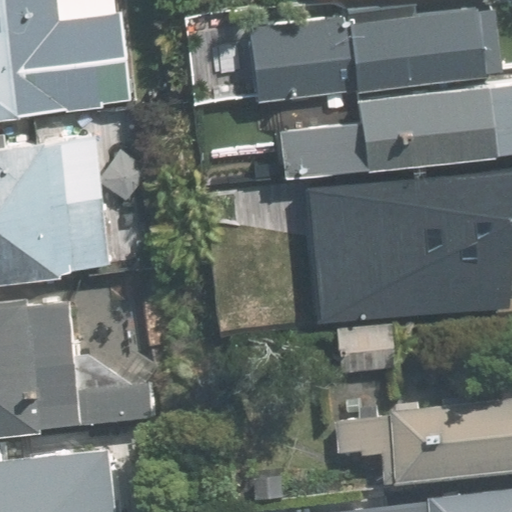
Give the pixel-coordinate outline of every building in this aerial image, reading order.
[(0,0),(0,110),(91,100),(90,91),(117,89),(109,6),(51,11),(49,0),(0,0)] [(252,90),(481,64),(473,1),(343,15),(342,9),(244,19),(252,90)] [(480,144),(511,140),(511,78),(347,95),(349,117),(271,124),(275,169),(480,149),(480,144)] [(0,273),(49,268),(49,261),(100,256),(93,186),(55,134),(0,139),(0,273)] [(338,325),(386,320),(477,312),(475,288),(511,284),(511,163),(454,169),(455,181),(352,189),(359,268),(376,267),(378,282),(334,285),(338,325)] [(0,436),(81,428),(67,298),(0,305),(0,436)] [(338,325),(331,325),(335,367),(390,362),(386,320),(338,325)] [(511,398),(336,417),(340,459),(387,454),(390,486),(511,472),(511,398)] [(0,511),(122,511),(114,441),(0,455),(0,511)] [(511,511),(511,488),(327,509),(326,511),(511,511)]
